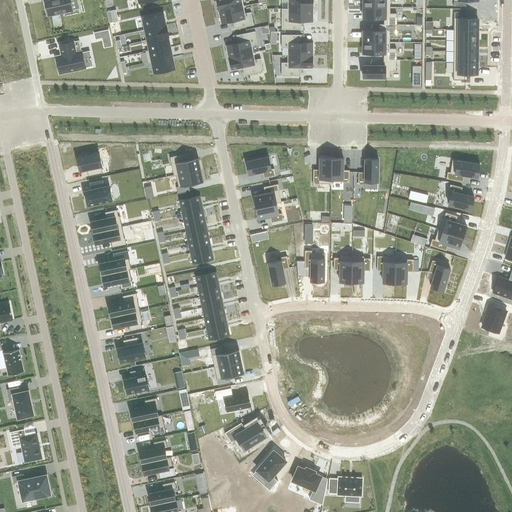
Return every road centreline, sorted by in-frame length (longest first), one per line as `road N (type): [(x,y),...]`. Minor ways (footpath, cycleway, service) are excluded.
road 1 (residential): [(42,112),(126,511)]
road 2 (residential): [(0,119),(80,511)]
road 3 (residential): [(258,313),(282,416),(309,442),(343,453),(380,448),(410,426),(454,320)]
road 4 (residential): [(454,320),(501,155),(505,0)]
road 5 (residential): [(212,114),(258,313)]
road 6 (residential): [(454,320),(358,306),(258,313)]
road 7 (residential): [(42,112),(212,114)]
road 8 (residential): [(212,114),(337,117)]
